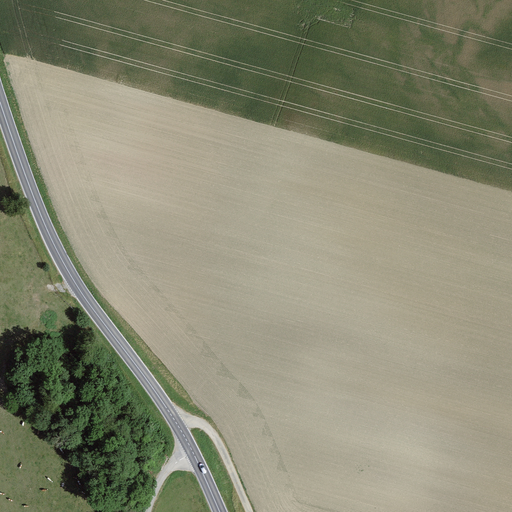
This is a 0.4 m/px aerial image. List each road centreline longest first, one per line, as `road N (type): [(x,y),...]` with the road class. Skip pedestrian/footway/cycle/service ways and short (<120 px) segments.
road 1 (primary): [(0,68),(65,252),(185,423),(230,511)]
road 2 (track): [(260,511),(226,439),(209,424),(185,423)]
